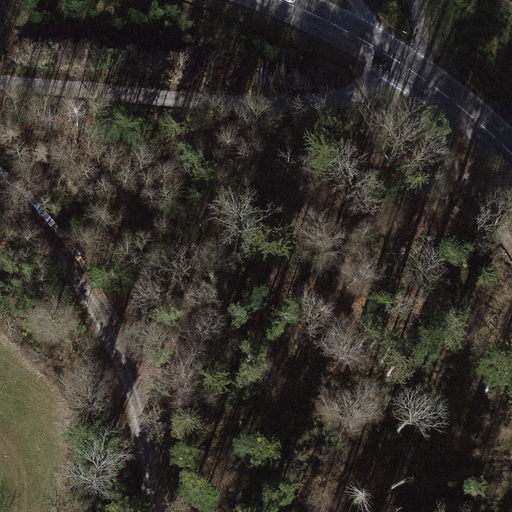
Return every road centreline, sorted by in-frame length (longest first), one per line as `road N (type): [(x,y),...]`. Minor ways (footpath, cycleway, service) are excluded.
road 1 (track): [(418,74),(354,96),(281,105),(0,84)]
road 2 (track): [(0,192),(85,283),(125,362),(158,511)]
road 3 (secondary): [(511,154),(418,74),(280,0)]
